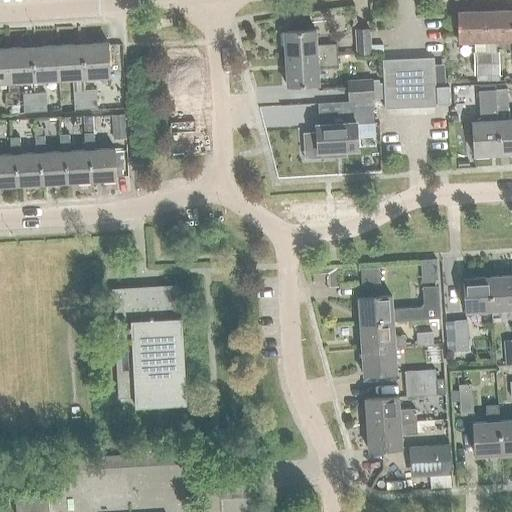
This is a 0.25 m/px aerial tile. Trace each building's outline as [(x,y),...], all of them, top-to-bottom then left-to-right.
[(486,41),(511,39),(511,17),(511,10),(485,11),(486,41)] [(485,41),(486,41),(485,11),(457,12),(458,42),(474,41),(475,54),(474,54),(475,75),(487,74),(486,53),(485,41)] [(283,32),(285,59),(336,56),(336,44),(316,45),(315,30),(283,32)] [(357,31),(357,54),(370,53),(369,31),(357,31)] [(108,43),(81,44),(83,77),(110,76),(108,43)] [(81,44),(56,46),(58,79),(83,77),(81,44)] [(56,46),(31,47),(33,80),(58,79),(56,46)] [(8,82),(33,80),(31,47),(6,49),(8,82)] [(499,53),(486,53),(487,74),(501,74),(499,53)] [(336,56),(285,59),(287,86),(318,84),(317,69),(337,67),(336,56)] [(422,83),(421,58),(408,59),(409,83),(422,83)] [(435,82),(434,58),(421,58),(422,83),(435,82)] [(396,84),(395,59),(382,60),(383,84),(396,84)] [(409,83),(408,59),(395,59),(396,84),(409,83)] [(372,100),(371,80),(359,81),(359,87),(346,88),(347,101),(372,100)] [(422,83),(423,107),(436,107),(435,82),(422,83)] [(396,84),(397,108),(410,108),(409,83),(396,84)] [(409,83),(410,108),(423,107),(422,83),(409,83)] [(396,84),(383,84),(384,109),(397,108),(396,84)] [(436,87),(436,104),(449,104),(448,86),(436,87)] [(495,91),(496,121),(498,154),(511,153),(511,119),(508,120),(507,108),(506,90),(495,91)] [(85,109),(84,91),(73,92),(74,109),(85,109)] [(84,91),(85,109),(98,108),(97,91),(84,91)] [(498,154),(496,121),(495,91),(484,91),(486,122),(471,122),(473,156),(498,154)] [(23,95),(24,112),(35,112),(34,94),(23,95)] [(34,94),(35,112),(46,111),(45,94),(34,94)] [(317,153),(357,151),(355,125),(373,124),(372,107),(343,109),(343,123),(315,125),(316,133),(302,134),(302,135),(303,135),(304,150),(317,149),(317,153)] [(126,139),(125,114),(111,114),(112,140),(126,139)] [(85,134),(86,150),(86,151),(87,151),(89,181),(116,180),(114,149),(95,150),(94,134),(85,134)] [(89,181),(87,151),(86,151),(86,150),(70,151),(69,135),(60,136),(61,151),(61,152),(63,152),(65,183),(89,181)] [(65,183),(63,152),(61,152),(61,151),(45,152),(44,137),(35,137),(36,153),(38,153),(40,184),(65,183)] [(40,184),(38,153),(36,153),(20,154),(19,138),(10,139),(11,154),(11,155),(14,154),(16,186),(40,184)] [(0,186),(16,186),(14,154),(11,155),(11,154),(0,154),(0,186)] [(360,268),(361,286),(380,285),(379,267),(360,268)] [(490,310),(511,308),(511,275),(487,277),(490,310)] [(465,312),(490,310),(487,277),(463,279),(465,312)] [(186,403),(181,317),(177,317),(176,285),(111,289),(118,398),(135,397),(136,406),(186,403)] [(358,298),(359,324),(393,321),(440,318),(438,286),(422,287),(423,304),(420,307),(392,309),(391,296),(358,298)] [(394,337),(393,321),(359,324),(361,349),(394,347),(394,348),(406,347),(405,336),(394,337)] [(455,322),(457,352),(469,351),(467,321),(455,322)] [(432,331),(417,332),(418,344),(432,343),(432,331)] [(394,347),(361,349),(363,375),(396,372),(394,348),(394,347)] [(405,371),(406,384),(435,382),(435,379),(434,369),(405,371)] [(407,396),(436,394),(445,394),(444,379),(435,379),(435,382),(406,384),(407,396)] [(472,384),(459,384),(461,414),(473,414),(472,384)] [(364,399),(366,425),(416,421),(415,409),(399,410),(398,396),(364,399)] [(501,455),(498,421),(497,405),(486,406),(487,422),(473,423),(475,456),(501,455)] [(497,405),(498,421),(501,455),(511,453),(511,420),(499,421),(498,405),(497,405)] [(416,421),(366,425),(368,450),(401,448),(400,434),(417,433),(416,421)] [(411,476),(450,473),(448,444),(409,447),(411,476)] [(68,470),(212,463),(211,450),(67,458),(68,470)] [(48,511),(48,493),(16,494),(16,511),(48,511)]
